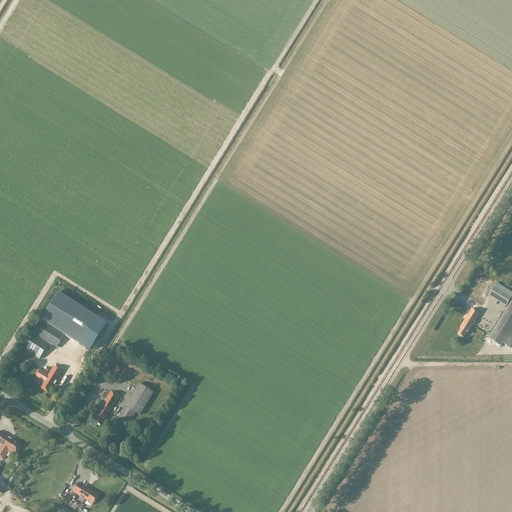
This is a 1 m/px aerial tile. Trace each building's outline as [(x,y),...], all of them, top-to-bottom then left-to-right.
[(511,292),(495,282),(487,295),(506,306),(511,296),(511,292)] [(58,293),(40,321),(64,336),(64,335),(79,345),(97,317),(58,293)] [(486,298),(480,308),(484,310),(489,299),(486,298)] [(511,300),(488,339),(500,347),(503,343),(509,347),(511,342),(511,300)] [(467,334),(480,314),(471,309),(459,328),(461,328),(457,334),(463,338),(466,334),(467,334)] [(40,321),(33,333),(56,348),(64,336),(40,321)] [(39,360),(48,344),(32,334),(22,349),(39,360)] [(29,369),(36,359),(22,350),(15,360),(29,369)] [(113,382),(121,368),(116,365),(108,379),(113,382)] [(49,393),(62,371),(54,366),(49,375),(39,369),(34,376),(44,382),(40,388),(49,393)] [(153,393),(138,384),(117,419),(127,426),(136,412),(140,414),(153,393)] [(104,421),(119,397),(110,391),(96,414),(98,415),(94,421),(98,423),(98,424),(100,425),(103,420),(104,421)] [(20,445),(0,432),(0,444),(1,445),(0,447),(0,458),(3,460),(8,452),(13,455),(14,454),(15,454),(20,445)] [(93,504),(98,496),(78,483),(73,492),(93,504)]
